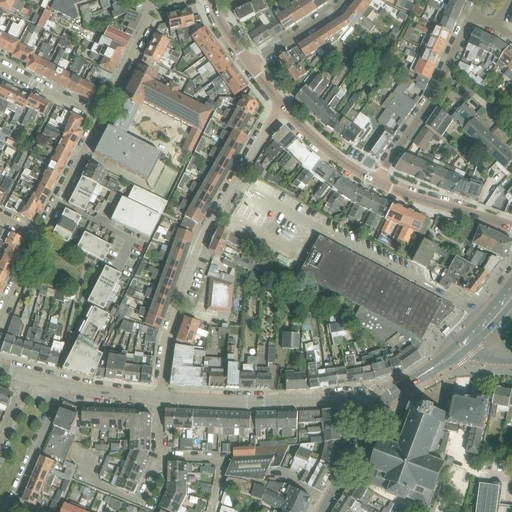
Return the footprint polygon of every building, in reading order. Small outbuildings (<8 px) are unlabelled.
[(20,12),(22,8),(7,0),(0,0),(0,7),(9,12),(11,8),(20,12)] [(43,0),(40,7),(43,8),(45,9),(49,1),(46,0),(43,0)] [(54,0),(51,8),(73,20),(77,17),(70,0),(54,0)] [(112,7),(125,2),(124,0),(100,0),(99,0),(103,10),(112,7)] [(255,15),(262,11),(266,9),(261,0),(253,0),(251,6),(240,12),(236,13),(234,15),(241,23),(255,15)] [(296,0),(295,1),(306,17),(317,10),(311,0),(296,0)] [(311,0),(317,10),(331,1),(329,0),(311,0)] [(361,0),(356,0),(351,7),(367,19),(374,10),(369,6),(361,0)] [(430,0),(427,6),(438,11),(439,8),(436,7),(437,4),(430,0)] [(448,6),(461,12),(466,2),(461,0),(447,0),(450,1),(448,6)] [(293,7),(287,11),(296,24),(306,17),(295,1),(291,4),(293,7)] [(126,15),(128,11),(125,2),(112,7),(114,12),(111,14),(113,19),(126,15)] [(416,3),(412,12),(420,16),(424,8),(420,6),(416,3)] [(88,5),(79,8),(82,17),(91,14),(88,5)] [(437,13),(456,22),(461,12),(448,6),(446,11),(439,8),(438,11),(437,13)] [(367,19),(351,7),(343,17),(352,23),(351,24),(353,26),(358,21),(371,31),(375,26),(367,19)] [(283,31),(276,20),(268,8),(266,9),(262,11),(263,14),(270,24),(265,27),(251,36),(258,48),(272,39),(272,38),(283,31)] [(52,13),(45,10),(41,18),(49,21),(52,13)] [(190,10),(177,12),(185,42),(190,39),(188,28),(194,27),(193,22),(201,21),(199,16),(192,17),(190,10)] [(126,15),(121,26),(128,29),(125,33),(129,35),(131,36),(141,17),(128,11),(126,15)] [(275,14),(285,30),(296,24),(287,11),(282,14),(280,11),(275,14)] [(166,15),(168,23),(170,31),(176,30),(180,46),(185,42),(177,12),(166,15)] [(407,16),(399,12),(396,17),(404,22),(407,16)] [(437,13),(435,19),(432,24),(436,26),(451,33),(456,22),(437,13)] [(35,14),(31,23),(33,24),(35,24),(39,16),(35,14)] [(91,14),(82,17),(86,28),(96,25),(92,14),(91,14)] [(338,40),(351,24),(352,23),(343,17),(329,26),(338,40)] [(41,18),(37,26),(41,28),(45,30),(51,32),(55,24),(49,21),(41,18)] [(24,22),(20,20),(17,25),(4,51),(12,55),(11,57),(19,42),(15,40),(24,22)] [(3,34),(0,39),(0,49),(4,51),(17,25),(13,23),(6,36),(3,34)] [(30,39),(19,61),(27,65),(28,65),(32,56),(33,56),(37,48),(33,46),(35,41),(41,28),(37,26),(36,28),(34,33),(32,35),(30,39)] [(326,44),(328,43),(330,46),(338,40),(329,26),(318,33),(326,44)] [(414,29),(408,26),(403,38),(408,41),(414,29)] [(422,27),(420,32),(425,34),(446,44),(451,33),(436,26),(434,31),(428,28),(428,29),(422,27)] [(109,27),(104,38),(125,48),(130,38),(109,27)] [(388,36),(395,42),(400,31),(396,27),(388,36)] [(195,43),(184,52),(187,56),(189,55),(192,52),(212,38),(204,28),(191,38),(195,43)] [(475,56),(485,34),(475,30),(466,49),(471,51),(467,60),(473,62),(475,56)] [(19,42),(11,57),(19,61),(30,39),(32,35),(28,33),(26,37),(21,46),(18,45),(19,42)] [(315,51),(318,56),(320,59),(324,54),(320,48),(326,44),(318,33),(308,39),(315,51)] [(425,49),(441,56),(446,44),(425,34),(420,46),(426,49),(425,49)] [(490,54),(497,40),(496,39),(485,34),(475,56),(480,58),(483,51),(489,54),(490,54)] [(154,35),(149,46),(178,61),(181,56),(166,49),(169,42),(154,35)] [(96,44),(121,56),(125,48),(104,38),(100,36),(96,44)] [(219,47),(212,38),(192,52),(195,55),(196,57),(201,52),(205,57),(219,47)] [(354,38),(347,46),(353,51),(359,43),(354,38)] [(298,46),(305,57),(307,60),(312,57),(310,54),(315,51),(308,39),(298,46)] [(368,49),(371,45),(365,39),(362,43),(368,49)] [(66,48),(66,47),(68,44),(60,40),(58,43),(58,44),(66,48)] [(498,40),(497,40),(490,54),(491,55),(495,56),(492,62),(495,65),(508,48),(498,40)] [(27,65),(25,69),(34,73),(47,46),(43,43),(36,58),(33,56),(32,56),(28,65),(27,65)] [(99,55),(117,64),(121,56),(96,44),(92,52),(99,55)] [(379,52),(371,45),(368,49),(376,56),(379,52)] [(47,46),(34,73),(41,77),(48,64),(51,59),(47,57),(51,48),(47,46)] [(149,46),(143,56),(147,58),(156,63),(158,64),(161,58),(167,61),(168,60),(176,65),(178,61),(149,46)] [(197,71),(201,76),(207,72),(206,71),(226,57),(219,47),(205,57),(209,63),(197,71)] [(297,47),(292,50),(297,59),(298,58),(302,63),(304,59),(297,47)] [(333,47),(324,58),(331,65),(340,54),(333,47)] [(509,68),(511,63),(511,50),(508,48),(495,65),(501,69),(504,65),(509,68)] [(407,50),(405,54),(408,56),(435,68),(441,56),(425,49),(422,57),(407,50)] [(48,64),(41,77),(49,81),(61,59),(64,51),(60,50),(57,57),(52,66),(48,64)] [(117,64),(99,55),(92,52),(90,56),(92,58),(101,62),(99,67),(112,73),(117,64)] [(383,62),(386,58),(379,52),(376,56),(383,62)] [(280,58),(289,71),(300,64),(296,58),(292,60),(287,53),(280,58)] [(339,55),(334,61),(339,65),(344,59),(339,55)] [(321,59),(320,59),(318,56),(311,65),(313,69),(321,59)] [(409,71),(418,75),(429,80),(430,80),(435,68),(408,56),(406,60),(413,63),(409,71)] [(203,81),(215,71),(219,77),(233,67),(226,57),(206,71),(207,72),(201,76),(200,76),(203,81)] [(64,72),(57,85),(66,89),(77,67),(81,60),(81,59),(77,58),(68,74),(64,72)] [(383,62),(382,64),(391,71),(394,66),(386,58),(383,62)] [(61,59),(49,81),(57,85),(64,72),(68,63),(61,59)] [(77,67),(66,89),(74,93),(80,80),(77,78),(83,65),(87,67),(88,64),(81,60),(77,67)] [(460,62),(457,68),(458,68),(466,76),(470,67),(460,62)] [(289,71),(300,88),(313,72),(311,69),(306,72),(301,64),(300,64),(289,71)] [(80,80),(74,93),(81,97),(92,75),(96,67),(93,66),(89,73),(84,82),(80,80)] [(182,150),(190,154),(212,111),(213,108),(205,104),(203,109),(175,95),(178,89),(162,81),(163,79),(156,76),(156,75),(138,66),(122,98),(122,99),(118,106),(119,106),(123,108),(112,129),(107,127),(94,154),(147,181),(161,154),(125,136),(143,102),(194,128),(182,150)] [(92,75),(81,97),(91,102),(96,91),(97,89),(93,87),(98,77),(107,82),(111,75),(96,67),(92,75)] [(214,95),(216,94),(240,77),(233,67),(219,77),(223,82),(211,91),(214,95)] [(479,68),(472,73),(475,75),(482,69),(480,67),(479,68)] [(471,74),(466,76),(472,83),(476,79),(471,74)] [(302,91),(295,99),(302,105),(323,80),(325,78),(320,75),(310,88),(306,85),(302,91)] [(418,75),(415,81),(427,86),(429,80),(418,75)] [(405,76),(392,94),(395,97),(393,100),(410,112),(420,99),(417,97),(414,102),(404,94),(406,90),(407,91),(413,82),(405,76)] [(217,95),(224,95),(230,91),(234,97),(247,87),(240,77),(216,94),(217,95)] [(323,80),(302,105),(311,113),(323,100),(318,96),(328,84),(328,81),(325,78),(323,80)] [(190,81),(184,93),(194,98),(195,96),(193,83),(191,82),(190,81)] [(0,98),(0,99),(0,109),(11,88),(2,84),(0,87),(0,98)] [(481,84),(478,88),(485,93),(488,89),(481,84)] [(6,109),(10,111),(20,93),(11,88),(0,109),(0,113),(3,115),(6,109)] [(323,100),(311,113),(318,119),(339,92),(336,89),(335,88),(324,101),(323,100)] [(230,105),(232,106),(250,116),(257,105),(253,104),(256,99),(250,90),(245,99),(240,95),(233,100),(232,100),(229,98),(218,99),(222,101),(230,105)] [(339,92),(318,119),(325,127),(336,113),(333,110),(344,96),(345,94),(340,90),(339,92)] [(12,119),(9,125),(14,127),(24,106),(29,97),(20,93),(10,111),(15,114),(12,119)] [(25,128),(26,126),(28,123),(40,98),(31,94),(30,94),(29,97),(24,106),(29,109),(21,126),(25,128)] [(391,94),(382,106),(386,110),(393,100),(395,97),(391,94)] [(40,98),(28,123),(32,125),(38,113),(46,117),(52,105),(49,103),(40,98)] [(213,108),(212,111),(215,112),(226,119),(222,124),(234,130),(240,134),(245,125),(224,113),(218,109),(222,101),(218,99),(213,108)] [(386,110),(378,121),(386,127),(392,118),(391,117),(394,114),(401,119),(397,124),(400,126),(410,112),(393,100),(386,110)] [(336,113),(325,127),(327,128),(333,133),(335,133),(335,134),(352,110),(355,105),(351,101),(340,116),(336,113)] [(465,103),(451,118),(453,120),(479,145),(483,148),(497,162),(505,169),(511,162),(511,153),(477,120),(479,117),(476,114),(465,103)] [(250,116),(232,106),(230,111),(226,109),(224,113),(245,125),(250,116)] [(442,137),(453,120),(451,118),(448,115),(438,108),(426,126),(442,137)] [(353,125),(357,119),(356,119),(359,115),(352,110),(335,134),(342,138),(352,124),(353,125)] [(53,114),(80,128),(83,120),(64,111),(60,118),(53,114)] [(65,131),(79,138),(82,132),(78,131),(80,128),(53,114),(50,119),(66,127),(65,131)] [(353,146),(356,147),(358,143),(356,142),(358,138),(360,139),(368,127),(357,119),(353,125),(352,124),(342,138),(353,146)] [(47,126),(45,130),(51,133),(51,134),(75,146),(79,138),(65,131),(64,135),(47,126)] [(265,151),(269,155),(290,134),(282,127),(271,138),(274,141),(265,151)] [(424,128),(421,133),(430,140),(431,138),(434,135),(424,128)] [(378,160),(394,136),(385,129),(368,154),(369,154),(378,160)] [(59,143),(57,147),(71,154),(75,146),(51,134),(51,133),(45,130),(42,134),(59,143)] [(247,137),(240,134),(234,130),(231,135),(223,131),(221,134),(242,147),(247,137)] [(0,132),(0,140),(6,143),(9,137),(9,136),(0,132)] [(417,138),(427,145),(430,140),(421,133),(417,138)] [(237,155),(242,147),(221,134),(219,138),(227,142),(224,148),(237,155)] [(285,152),(296,141),(290,134),(269,155),(265,159),(262,164),(265,167),(282,150),(285,152)] [(9,137),(6,143),(15,148),(18,142),(9,137)] [(417,138),(413,144),(423,150),(427,145),(417,138)] [(43,150),(67,162),(71,154),(57,147),(56,150),(45,145),(39,141),(36,146),(43,150)] [(303,147),(296,141),(285,152),(288,155),(279,164),(283,168),(303,147)] [(443,149),(449,154),(452,150),(446,145),(443,149)] [(67,162),(43,150),(36,146),(35,149),(41,152),(41,153),(51,159),(49,162),(63,169),(67,162)] [(311,155),(310,153),(303,147),(283,168),(287,172),(296,162),(299,165),(302,167),(311,155)] [(211,152),(232,164),(237,155),(224,148),(221,153),(213,148),(211,152)] [(458,155),(452,150),(449,154),(455,159),(458,155)] [(470,150),(465,155),(470,160),(475,154),(470,150)] [(227,173),(232,164),(211,152),(209,155),(217,160),(214,165),(227,173)] [(26,157),(19,154),(14,164),(21,167),(26,157)] [(319,160),(311,155),(302,167),(304,169),(293,184),(298,187),(319,160)] [(406,155),(396,169),(402,171),(401,172),(409,175),(416,159),(406,155)] [(416,159),(409,175),(416,179),(416,177),(420,179),(427,164),(429,157),(424,155),(422,161),(416,159)] [(35,160),(47,166),(45,170),(59,177),(63,169),(49,162),(37,156),(35,160)] [(427,164),(420,179),(424,181),(423,182),(431,185),(438,168),(432,166),(434,159),(429,157),(427,164)] [(319,160),(301,183),(305,186),(313,176),(316,179),(326,166),(319,160)] [(25,169),(27,171),(31,163),(27,161),(23,168),(25,169)] [(89,163),(82,177),(102,188),(111,192),(115,194),(120,185),(119,185),(119,184),(110,179),(108,183),(102,181),(107,172),(102,170),(103,169),(102,168),(102,169),(96,166),(97,166),(96,165),(95,166),(92,164),(93,164),(89,163),(89,162),(89,163)] [(497,162),(494,165),(507,177),(510,174),(505,169),(497,162)] [(262,167),(256,163),(252,169),(258,173),(261,169),(262,167)] [(201,169),(222,181),(227,173),(214,165),(211,170),(203,166),(201,169)] [(438,168),(431,185),(438,188),(438,187),(442,188),(451,167),(447,165),(444,171),(438,168)] [(334,172),(326,166),(316,179),(319,181),(324,184),(334,172)] [(451,167),(442,188),(446,190),(445,191),(452,194),(463,181),(463,180),(454,176),(456,169),(451,167)] [(59,177),(45,170),(44,173),(33,168),(31,172),(55,185),(59,177)] [(55,185),(31,172),(27,171),(25,169),(22,173),(29,177),(39,182),(37,186),(51,193),(55,185)] [(217,190),(222,181),(201,169),(199,173),(207,177),(204,182),(217,190)] [(267,173),(261,169),(258,173),(257,175),(263,178),(267,173)] [(1,176),(0,178),(0,205),(1,206),(13,181),(7,178),(9,174),(3,171),(1,176)] [(334,172),(324,184),(313,198),(318,201),(320,198),(328,188),(331,190),(341,177),(340,176),(334,172)] [(263,178),(271,184),(272,183),(275,179),(267,173),(263,178)] [(463,181),(452,194),(465,199),(472,178),(474,174),(470,173),(466,182),(463,181)] [(102,188),(82,177),(77,186),(93,194),(98,197),(102,188)] [(335,193),(324,209),(329,212),(330,211),(348,182),(341,177),(331,190),(335,193)] [(472,178),(465,199),(479,204),(486,184),(478,182),(479,180),(472,178)] [(23,182),(21,186),(24,188),(23,188),(47,201),(51,193),(37,186),(36,189),(23,182)] [(193,182),(191,186),(212,198),(217,190),(204,182),(201,187),(193,182)] [(348,182),(330,211),(333,213),(335,210),(335,211),(344,198),(347,200),(351,203),(358,188),(356,187),(348,182)] [(134,185),(133,186),(126,200),(121,197),(117,207),(110,221),(140,235),(145,237),(149,240),(167,202),(134,186),(134,185)] [(72,195),(88,203),(93,194),(77,186),(72,195)] [(207,207),(212,198),(191,186),(189,190),(197,194),(194,200),(207,207)] [(22,190),(21,193),(31,198),(29,201),(43,208),(47,201),(23,188),(22,190)] [(355,205),(348,219),(352,222),(353,221),(366,193),(360,189),(359,189),(358,188),(351,203),(355,205)] [(501,192),(498,188),(492,196),(497,199),(501,192)] [(366,193),(353,221),(357,223),(364,209),(368,211),(375,197),(373,196),(369,194),(368,194),(366,193)] [(72,195),(68,204),(84,212),(88,203),(72,195)] [(41,213),(43,208),(29,201),(27,205),(18,200),(11,196),(9,199),(17,203),(16,204),(36,214),(37,211),(41,213)] [(381,200),(375,197),(368,211),(371,213),(365,224),(371,227),(383,201),(381,200)] [(181,204),(202,216),(207,207),(194,200),(191,205),(183,200),(181,204)] [(371,227),(370,229),(373,230),(374,228),(376,229),(382,217),(385,219),(392,205),(391,205),(386,202),(383,201),(371,227)] [(14,208),(7,204),(5,208),(32,222),(36,214),(16,204),(14,208)] [(197,225),(202,216),(181,204),(179,207),(187,212),(184,218),(182,222),(195,228),(197,224),(197,225)] [(406,211),(392,205),(385,219),(385,220),(387,221),(381,233),(387,236),(393,223),(399,226),(406,211)] [(81,218),(65,210),(60,219),(76,227),(81,218)] [(404,227),(396,245),(401,247),(403,242),(416,214),(406,211),(399,226),(404,227)] [(425,218),(416,214),(403,242),(408,244),(414,231),(418,233),(425,218)] [(429,220),(425,218),(418,233),(416,238),(422,240),(429,220)] [(60,219),(56,227),(71,236),(76,227),(60,219)] [(168,232),(167,236),(189,244),(193,235),(192,235),(194,231),(181,226),(179,230),(175,229),(173,234),(168,232)] [(502,259),(508,251),(478,237),(479,236),(475,234),(461,226),(458,236),(471,245),(479,249),(502,259)] [(71,236),(56,227),(51,236),(52,237),(67,244),(71,236)] [(478,227),(475,234),(479,236),(478,237),(508,251),(511,245),(511,241),(487,230),(478,227)] [(5,230),(0,228),(0,241),(17,250),(23,239),(9,233),(5,241),(0,239),(5,230)] [(240,241),(221,230),(218,228),(213,238),(219,241),(218,243),(224,246),(225,245),(227,241),(236,246),(240,241)] [(186,254),(189,244),(167,236),(156,232),(152,239),(157,241),(159,238),(174,243),(172,249),(186,254)] [(84,233),(76,249),(78,250),(81,251),(85,253),(93,238),(84,233)] [(359,307),(421,340),(441,301),(319,236),(298,275),(335,294),(359,307)] [(89,256),(94,258),(102,242),(93,238),(85,253),(87,254),(89,256)] [(219,241),(213,238),(212,240),(208,250),(214,254),(224,259),(236,265),(247,269),(250,264),(232,256),(224,251),(225,248),(224,247),(224,246),(218,243),(219,241)] [(0,241),(0,248),(5,251),(3,254),(16,261),(21,252),(17,250),(0,241)] [(428,264),(434,253),(437,248),(433,246),(427,243),(423,241),(421,246),(414,242),(407,255),(405,259),(426,269),(428,264)] [(111,247),(102,242),(94,258),(96,259),(98,260),(102,262),(111,247)] [(155,245),(150,243),(147,250),(151,252),(155,245)] [(462,261),(489,276),(500,262),(484,255),(480,253),(477,252),(479,249),(471,245),(469,249),(462,261)] [(160,255),(183,263),(186,254),(172,249),(168,247),(166,252),(164,251),(164,252),(161,251),(160,255)] [(257,251),(252,248),(246,258),(251,261),(257,251)] [(437,248),(434,253),(445,259),(441,266),(445,268),(480,288),(489,276),(462,261),(460,260),(437,248)] [(147,250),(143,258),(148,260),(151,252),(147,250)] [(0,257),(0,263),(12,269),(16,261),(3,254),(1,258),(0,257)] [(179,273),(183,263),(160,255),(158,259),(167,262),(165,268),(179,273)] [(224,259),(222,263),(223,265),(233,270),(236,265),(224,259)] [(146,263),(141,262),(138,269),(142,270),(146,263)] [(0,273),(8,278),(12,269),(0,263),(0,273)] [(435,268),(428,264),(426,269),(432,273),(435,268)] [(210,265),(208,271),(216,274),(218,268),(210,265)] [(105,267),(101,276),(116,284),(121,275),(105,267)] [(164,273),(154,270),(148,267),(147,272),(153,274),(176,282),(179,273),(165,268),(164,273)] [(480,288),(445,268),(442,273),(446,275),(453,279),(451,283),(474,296),(480,288)] [(142,270),(138,269),(134,275),(139,277),(142,270)] [(208,271),(206,276),(218,280),(220,275),(216,274),(208,271)] [(252,272),(248,279),(257,284),(261,276),(252,272)] [(172,292),(176,282),(153,274),(152,278),(161,281),(158,287),(172,292)] [(116,284),(101,276),(100,276),(99,278),(98,280),(96,284),(112,292),(116,284)] [(34,280),(30,278),(24,289),(30,291),(32,288),(34,280)] [(231,313),(233,285),(210,278),(206,311),(216,312),(223,312),(231,313)] [(447,289),(451,283),(442,279),(439,285),(447,289)] [(32,288),(39,291),(41,283),(34,280),(32,288)] [(48,286),(41,283),(39,291),(38,295),(45,296),(46,297),(46,296),(48,289),(48,286)] [(92,293),(107,301),(112,292),(96,284),(95,287),(94,289),(92,293)] [(148,289),(146,293),(169,301),(172,292),(158,287),(153,285),(151,290),(148,289)] [(137,289),(134,288),(129,286),(124,296),(132,299),(137,289)] [(46,296),(54,297),(55,291),(48,289),(46,296)] [(54,297),(53,300),(63,302),(64,298),(65,294),(56,290),(55,291),(54,297)] [(65,294),(64,298),(74,301),(75,296),(65,291),(65,294)] [(87,302),(103,310),(107,301),(92,293),(91,295),(89,297),(87,302)] [(169,301),(146,293),(145,296),(154,300),(152,306),(166,311),(169,301)] [(123,298),(120,304),(128,307),(131,302),(123,298)] [(304,300),(301,332),(310,331),(306,302),(304,300)] [(129,307),(125,306),(120,304),(119,307),(116,313),(121,315),(125,317),(129,307)] [(139,311),(162,319),(166,311),(152,306),(150,310),(141,307),(139,311)] [(416,349),(421,340),(359,307),(352,322),(357,324),(381,344),(397,332),(398,333),(405,340),(413,346),(416,349)] [(93,346),(109,316),(93,308),(87,320),(86,322),(80,334),(78,337),(78,338),(79,339),(77,343),(76,342),(75,343),(67,359),(61,370),(92,377),(93,377),(102,356),(96,353),(98,348),(93,346)] [(147,318),(145,325),(159,330),(162,319),(139,311),(138,315),(147,318)] [(123,320),(125,317),(121,315),(116,325),(120,327),(123,320)] [(21,319),(13,317),(6,336),(0,352),(9,355),(19,325),(21,319)] [(184,318),(180,329),(195,335),(197,328),(199,329),(201,324),(184,318)] [(43,342),(37,363),(46,365),(57,325),(57,326),(58,320),(51,319),(50,324),(48,333),(49,333),(47,343),(43,342)] [(119,330),(125,333),(129,323),(123,320),(120,327),(119,330)] [(131,336),(132,333),(134,325),(129,323),(125,333),(131,336)] [(24,343),(19,358),(28,360),(37,330),(38,326),(34,324),(32,330),(28,329),(24,343)] [(343,324),(336,326),(337,334),(345,332),(343,324)] [(19,325),(9,355),(19,358),(24,343),(20,341),(24,326),(19,325)] [(57,325),(46,365),(55,368),(60,352),(62,352),(64,344),(59,342),(63,327),(57,326),(57,325)] [(146,335),(147,327),(139,325),(138,330),(138,333),(146,335)] [(156,337),(158,331),(147,327),(146,335),(156,337)] [(193,341),(195,335),(180,329),(174,345),(182,347),(190,348),(192,348),(195,341),(193,341)] [(37,330),(28,360),(37,363),(43,342),(40,341),(42,331),(37,330)] [(282,349),(298,350),(299,334),(283,333),(282,349)] [(392,356),(403,371),(420,360),(422,359),(416,349),(413,346),(405,340),(398,333),(387,343),(392,350),(389,352),(392,356)] [(156,337),(146,335),(144,342),(155,344),(156,337)] [(202,387),(203,371),(191,371),(192,358),(204,360),(204,358),(205,354),(193,352),(193,349),(190,349),(190,348),(182,347),(174,345),(169,382),(169,386),(202,387)] [(238,389),(239,373),(236,373),(237,365),(233,364),(234,347),(228,346),(226,366),(225,388),(238,389)] [(268,349),(267,364),(275,365),(275,349),(268,349)] [(328,387),(325,371),(322,372),(321,365),(320,365),(319,357),(318,351),(313,351),(314,354),(314,357),(315,357),(316,366),(319,388),(328,387)] [(390,352),(388,353),(392,356),(383,359),(380,351),(368,354),(369,357),(368,358),(372,374),(374,373),(376,380),(392,375),(403,371),(392,356),(390,352)] [(102,356),(93,377),(94,377),(104,379),(107,358),(110,352),(104,352),(102,356)] [(117,353),(112,353),(110,352),(107,358),(104,379),(113,380),(115,359),(117,353)] [(115,359),(113,380),(122,381),(124,360),(126,354),(122,353),(121,356),(117,356),(117,353),(115,359)] [(130,382),(139,383),(141,367),(140,367),(142,354),(134,353),(134,355),(132,366),(130,382)] [(130,382),(132,366),(134,355),(126,354),(124,360),(122,381),(130,382)] [(140,367),(141,367),(139,383),(150,385),(153,358),(143,356),(144,354),(142,354),(140,367)] [(305,355),(307,376),(310,389),(319,388),(316,366),(315,357),(314,357),(314,354),(305,355)] [(362,370),(361,364),(356,365),(355,363),(354,356),(349,357),(351,364),(352,364),(355,381),(356,383),(364,382),(362,370)] [(247,357),(246,365),(243,365),(242,370),(243,370),(243,372),(239,372),(239,373),(238,389),(254,389),(255,372),(255,368),(256,358),(247,357)] [(346,366),(344,366),(344,368),(345,384),(345,385),(356,383),(355,381),(352,364),(351,364),(349,357),(345,357),(346,366)] [(330,364),(324,365),(325,371),(328,387),(337,385),(333,363),(333,358),(329,358),(330,364)] [(368,358),(362,359),(363,364),(361,364),(362,370),(364,382),(374,380),(376,380),(374,373),(372,374),(368,358)] [(338,363),(333,363),(337,385),(345,384),(344,368),(339,369),(338,363)] [(202,387),(225,388),(226,366),(209,365),(209,368),(203,367),(203,371),(202,387)] [(270,390),(271,375),(269,369),(255,368),(255,372),(254,389),(270,390)] [(285,373),(285,378),(285,391),(305,390),(305,374),(293,375),(293,373),(285,373)] [(508,408),(511,390),(496,387),(490,416),(496,417),(497,410),(507,412),(508,408)] [(13,395),(0,389),(0,405),(7,408),(13,395)] [(372,470),(367,483),(382,488),(388,491),(387,493),(405,500),(406,498),(428,506),(428,504),(434,506),(439,494),(434,493),(445,463),(440,461),(442,454),(438,452),(440,446),(438,445),(440,439),(443,440),(445,433),(443,432),(445,426),(447,427),(453,396),(451,395),(444,414),(437,411),(438,409),(423,404),(422,406),(415,403),(411,402),(410,401),(410,402),(409,405),(404,417),(402,417),(400,424),(402,424),(399,431),(397,430),(395,436),(390,435),(386,433),(385,433),(385,432),(382,440),(382,439),(379,445),(370,469),(372,470)] [(447,427),(446,431),(458,433),(459,431),(466,432),(467,427),(471,428),(467,452),(478,455),(489,400),(477,397),(476,400),(471,399),(465,398),(464,397),(464,398),(453,396),(447,427)] [(76,436),(71,434),(79,417),(83,417),(83,409),(64,402),(43,452),(65,461),(66,461),(74,442),(76,436)] [(79,417),(71,434),(76,436),(78,428),(92,429),(93,409),(83,409),(83,417),(79,417)] [(101,410),(93,409),(92,429),(101,429),(101,410)] [(110,430),(111,410),(101,410),(101,429),(110,430)] [(119,410),(111,410),(110,430),(118,430),(119,410)] [(128,431),(129,411),(119,410),(118,430),(128,431)] [(166,412),(165,429),(174,429),(175,410),(168,410),(166,412)] [(185,410),(175,410),(174,429),(184,430),(185,410)] [(194,411),(185,410),(184,430),(193,430),(194,427),(194,411)] [(300,412),(300,423),(321,422),(322,423),(340,421),(340,413),(340,412),(338,410),(300,412)] [(138,411),(129,411),(128,431),(132,431),(131,442),(151,443),(152,415),(140,414),(140,416),(138,416),(138,411)] [(194,411),(194,427),(209,428),(210,411),(194,411)] [(213,428),(219,428),(220,412),(213,412),(210,411),(209,428),(208,435),(213,435),(213,428)] [(229,436),(230,412),(227,412),(220,412),(219,428),(224,429),(224,435),(229,436)] [(240,413),(230,412),(229,436),(234,436),(234,429),(240,429),(240,413)] [(274,436),(278,436),(278,434),(278,430),(279,412),(269,413),(268,413),(267,429),(267,430),(268,430),(273,430),(274,436)] [(279,412),(278,430),(278,434),(278,436),(278,431),(283,431),(283,437),(288,437),(288,436),(288,412),(279,412)] [(288,436),(288,437),(293,437),(293,430),(297,430),(298,412),(288,412),(288,436)] [(250,429),(251,413),(240,413),(240,429),(240,436),(245,436),(245,430),(250,430),(250,429)] [(257,413),(256,435),(256,437),(262,437),(262,430),(265,430),(267,430),(267,429),(268,413),(257,413)] [(322,427),(307,428),(307,434),(322,432),(341,430),(340,421),(322,423),(322,427)] [(323,438),(311,438),(311,444),(316,443),(325,442),(342,440),(341,430),(322,432),(323,438)] [(446,433),(439,452),(445,454),(450,434),(446,433)] [(185,439),(185,445),(184,451),(192,451),(193,440),(185,439)] [(311,453),(310,457),(319,461),(336,465),(342,440),(325,442),(322,457),(312,453),(311,453)] [(131,451),(149,452),(150,452),(151,443),(131,442),(131,451)] [(499,457),(500,458),(502,444),(495,442),(492,456),(493,456),(499,457)] [(297,453),(294,460),(307,466),(310,457),(311,453),(308,452),(311,444),(303,444),(301,444),(297,453)] [(240,449),(234,449),(234,457),(254,456),(256,456),(255,446),(251,446),(240,446),(240,449)] [(131,451),(128,460),(145,468),(149,458),(147,457),(149,452),(131,451)] [(234,457),(225,477),(228,477),(263,481),(269,467),(279,467),(285,454),(256,456),(254,456),(234,457)] [(56,475),(66,479),(70,481),(72,478),(76,467),(77,466),(66,461),(65,461),(62,467),(67,469),(65,473),(55,469),(57,463),(41,457),(37,467),(56,475)] [(291,467),(290,469),(298,473),(300,468),(306,471),(300,482),(321,492),(336,465),(319,461),(310,457),(307,466),(294,460),(291,467)] [(128,460),(124,469),(142,477),(145,468),(128,460)] [(169,465),(168,472),(188,473),(188,463),(171,463),(169,465)] [(37,467),(32,479),(51,487),(56,475),(37,467)] [(119,467),(115,476),(120,478),(138,486),(142,477),(124,469),(119,467)] [(168,472),(168,481),(187,482),(188,473),(168,472)] [(228,477),(225,488),(259,499),(284,511),(286,511),(304,511),(311,498),(285,483),(263,481),(228,477)] [(116,487),(126,491),(132,494),(135,492),(138,486),(120,478),(116,487)] [(32,479),(28,490),(40,495),(42,491),(48,494),(51,487),(32,479)] [(66,479),(61,491),(63,492),(65,493),(70,481),(66,479)] [(366,511),(370,507),(366,505),(373,493),(353,480),(344,494),(356,502),(355,503),(358,505),(358,507),(363,510),(366,511)] [(168,488),(168,491),(187,495),(187,491),(187,488),(187,482),(168,481),(168,488)] [(496,511),(500,484),(487,482),(487,485),(485,485),(480,484),(476,511),(496,511)] [(40,495),(28,490),(23,501),(41,508),(44,502),(42,501),(43,496),(40,495)] [(53,500),(59,503),(59,502),(63,492),(61,491),(59,490),(57,495),(54,501),(53,500)] [(168,491),(164,499),(181,507),(187,495),(168,491)] [(344,494),(339,502),(351,510),(351,511),(352,511),(361,511),(363,510),(358,507),(358,505),(355,503),(356,502),(344,494)] [(119,511),(123,502),(111,497),(108,504),(107,506),(119,511)] [(164,499),(160,507),(169,511),(179,511),(181,507),(164,499)] [(53,500),(48,511),(50,511),(54,511),(59,503),(53,500)] [(352,511),(351,511),(351,510),(339,502),(334,510),(338,511),(352,511)] [(395,511),(398,506),(391,502),(388,509),(385,507),(382,511),(395,511)] [(65,504),(61,511),(75,511),(79,505),(72,503),(71,506),(65,504)]
